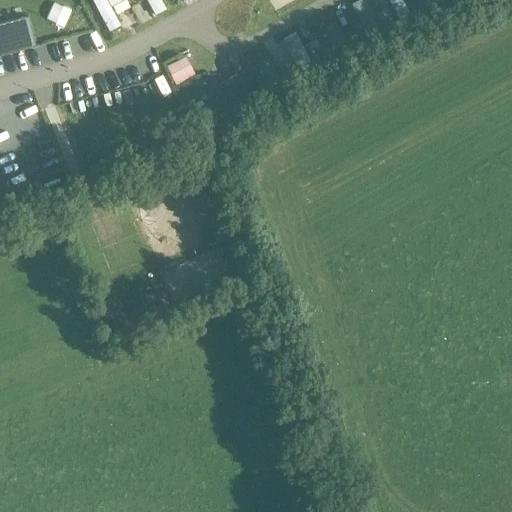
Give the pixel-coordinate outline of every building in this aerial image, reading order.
[(266,0),(259,0),(241,6),(248,25),(272,17),(266,0)] [(414,24),(401,0),(387,0),(403,29),(414,24)] [(447,6),(443,0),(429,0),(436,11),(447,6)] [(203,20),(223,12),(219,3),(199,11),(203,20)] [(368,6),(357,12),(374,44),(384,38),(368,6)] [(220,19),(230,41),(249,32),(239,10),(220,19)] [(27,16),(0,22),(0,55),(35,46),(27,16)] [(342,60),(352,55),(336,23),(326,28),(342,60)] [(314,71),(298,42),(286,48),(302,77),(314,71)] [(161,43),(149,47),(159,77),(171,72),(161,43)] [(267,60),(256,65),(273,96),(283,90),(267,60)] [(252,108),(236,75),(221,83),(230,101),(215,108),(223,123),(252,108)] [(218,216),(204,221),(208,233),(222,228),(218,216)]
